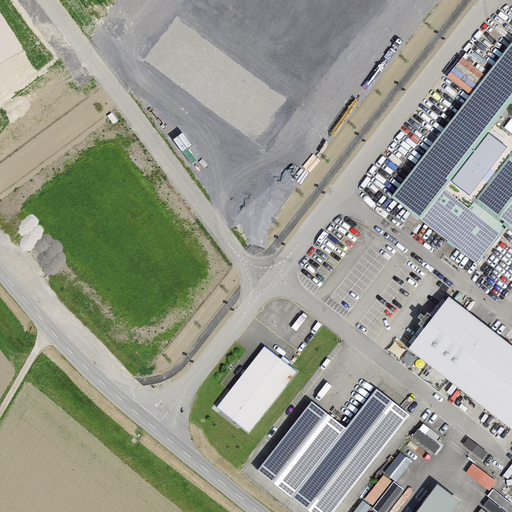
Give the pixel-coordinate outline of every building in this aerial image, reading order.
[(511,42),(390,201),(476,267),(506,227),(511,231),(511,42)] [(485,71),(463,55),(449,76),(472,91),(485,71)] [(511,350),(447,299),(409,348),(511,428),(511,350)] [(297,372),(265,347),(217,408),(249,433),(297,372)] [(341,511),(414,419),(381,392),(350,432),(316,406),(262,475),(309,511),(341,511)] [(412,434),(435,452),(445,439),(423,421),(412,434)] [(401,456),(386,474),(395,481),(410,462),(401,456)] [(379,480),(367,494),(375,500),(386,486),(379,480)] [(452,511),(460,502),(436,484),(414,511),(452,511)] [(511,511),(511,500),(495,486),(489,494),(511,511)] [(497,511),(486,502),(476,511),(497,511)]
